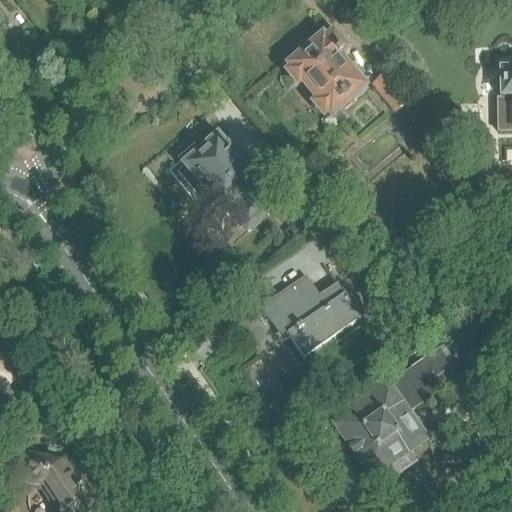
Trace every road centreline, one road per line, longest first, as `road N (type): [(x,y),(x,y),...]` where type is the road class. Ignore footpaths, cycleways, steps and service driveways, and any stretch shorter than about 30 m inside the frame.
road 1 (tertiary): [(246,511),(36,210),(2,190)]
road 2 (residential): [(2,190),(42,167),(214,0)]
